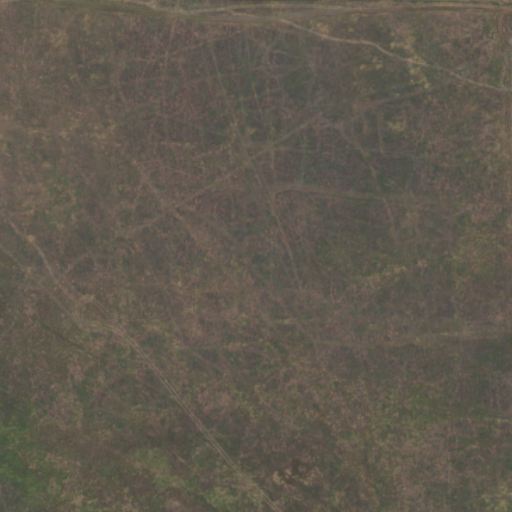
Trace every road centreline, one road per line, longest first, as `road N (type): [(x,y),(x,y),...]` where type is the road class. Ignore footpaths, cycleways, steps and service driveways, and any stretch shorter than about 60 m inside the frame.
road 1 (track): [(511,100),(137,511)]
road 2 (track): [(9,0),(168,16),(271,6),(511,17)]
road 3 (track): [(511,26),(511,239)]
